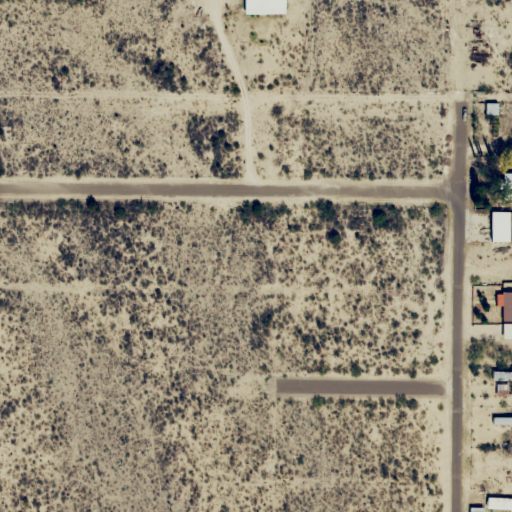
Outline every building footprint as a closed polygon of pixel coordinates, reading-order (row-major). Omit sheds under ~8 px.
[(283,15),(282,0),(241,0),(242,15),(283,15)] [(507,191),(507,199),(511,199),(511,172),(500,173),(500,191),(507,191)] [(509,242),(509,212),(488,212),(488,242),(509,242)] [(511,292),(500,292),(500,321),(511,321),(511,292)] [(485,511),(511,510),(511,498),(485,498),(485,511)]
